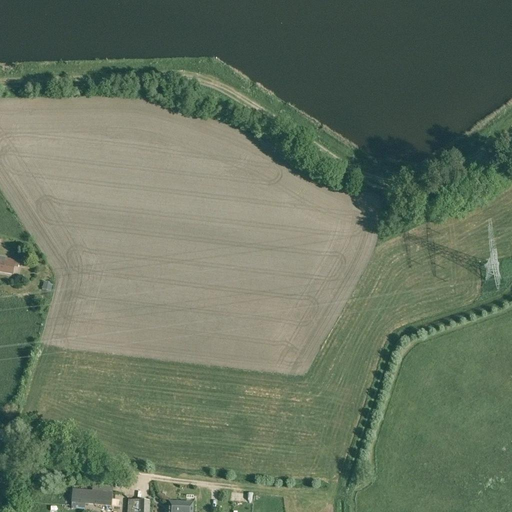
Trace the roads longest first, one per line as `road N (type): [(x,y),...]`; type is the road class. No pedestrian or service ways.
road 1 (track): [(511,124),(454,165),(402,180),(359,167),(206,76),(0,78)]
road 2 (track): [(0,430),(145,480),(353,489)]
